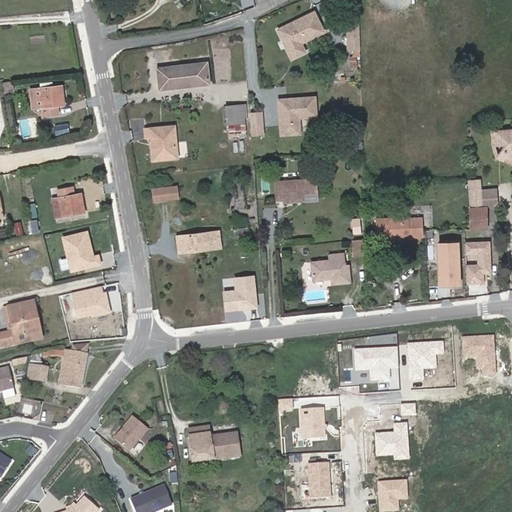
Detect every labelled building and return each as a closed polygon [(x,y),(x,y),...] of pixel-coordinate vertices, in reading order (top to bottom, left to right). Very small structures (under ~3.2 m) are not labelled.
[(289,13),(273,21),(288,49),(301,43),(296,34),(319,22),(310,3),(292,11),(293,13),(290,15),(289,13)] [(358,39),(356,11),(345,11),(346,40),(358,39)] [(203,56),(154,60),(156,82),(176,80),(175,77),(194,76),(194,79),(204,78),(203,56)] [(54,103),(61,102),(59,83),(38,85),(41,113),(55,112),(54,103)] [(313,110),(311,91),(275,95),(275,103),(278,103),(279,109),(276,112),(278,130),(297,128),(295,112),(313,110)] [(237,116),(236,100),(223,101),(224,117),(237,116)] [(258,108),(247,109),(248,124),(259,123),(258,108)] [(166,115),(136,117),(137,132),(143,131),(145,154),(169,152),(166,115)] [(511,125),(509,125),(508,122),(488,123),(489,137),(497,136),(499,140),(499,142),(497,145),(497,152),(508,156),(511,149),(511,125)] [(481,185),(480,174),(469,174),(470,202),(479,201),(481,201),(481,185)] [(314,176),(275,179),(276,197),(283,196),(283,199),(295,198),(295,195),(300,195),(302,198),(316,197),(314,176)] [(174,178),(166,179),(167,193),(176,192),(174,178)] [(166,179),(147,181),(149,195),(167,193),(166,179)] [(493,185),(481,185),(481,201),(493,200),(493,185)] [(78,212),(75,193),(68,195),(67,187),(53,189),(59,215),(78,212)] [(480,214),(479,201),(470,202),(468,202),(470,225),(483,224),(483,213),(480,214)] [(387,235),(398,234),(413,234),(412,215),(376,216),(377,236),(387,235)] [(249,222),(236,223),(236,232),(250,230),(249,222)] [(177,248),(208,245),(222,243),(219,226),(176,230),(177,248)] [(89,253),(83,228),(59,234),(67,267),(96,260),(94,252),(89,253)] [(367,249),(366,234),(354,235),(355,250),(367,249)] [(492,239),(465,240),(466,255),(477,254),(478,264),(467,265),(468,283),(486,282),(486,273),(493,273),(492,239)] [(460,240),(438,241),(441,285),(462,285),(460,240)] [(329,255),(311,257),(313,281),(333,279),(334,284),(352,282),(351,263),(346,261),(345,250),(329,251),(329,255)] [(255,273),(233,276),(235,290),(223,291),(225,312),(259,308),(255,273)] [(5,331),(10,330),(6,310),(28,306),(31,327),(35,326),(30,301),(1,307),(5,331)] [(5,331),(0,332),(0,344),(37,338),(35,326),(31,327),(28,306),(6,310),(10,330),(5,331)] [(86,341),(75,343),(74,350),(63,348),(57,380),(78,385),(86,341)] [(31,357),(27,374),(42,377),(45,366),(43,366),(38,365),(39,359),(31,357)] [(9,363),(0,364),(0,386),(3,385),(14,383),(9,363)] [(16,391),(14,383),(3,385),(5,394),(16,391)] [(130,413),(112,436),(127,448),(145,425),(130,413)] [(210,424),(185,427),(188,435),(211,431),(210,424)] [(188,435),(193,463),(243,455),(239,430),(211,434),(211,431),(188,435)] [(24,446),(30,451),(35,446),(29,441),(24,446)] [(171,454),(169,447),(162,448),(164,455),(171,454)] [(0,471),(10,457),(0,449),(0,471)] [(161,482),(128,496),(134,511),(144,511),(170,501),(161,482)] [(91,511),(96,506),(82,494),(72,506),(52,511),(91,511)]
